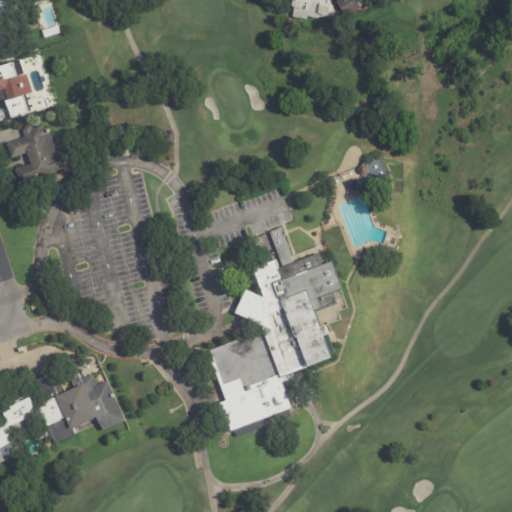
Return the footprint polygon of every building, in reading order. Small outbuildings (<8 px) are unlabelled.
[(2,25),(0,25),(0,39),(6,58),(0,60),(0,1),(4,0),(12,0),(18,18),(7,21),(8,23),(2,25)] [(329,0),(331,4),(328,18),(320,16),(319,21),(309,18),(308,21),(301,19),(301,20),(294,18),(296,9),(292,8),(294,0),(329,0)] [(337,3),(340,0),(369,0),(370,1),(345,18),(336,4),(337,3)] [(60,33),(60,34),(44,39),(42,32),(58,27),(60,33)] [(30,75),(36,93),(34,94),(36,101),(47,97),(51,108),(39,111),(38,110),(26,114),(27,115),(21,117),(21,116),(12,119),(12,117),(4,120),(5,121),(0,122),(0,107),(1,110),(8,108),(6,102),(10,100),(7,90),(0,92),(0,67),(22,61),(26,74),(30,73),(30,75)] [(53,145),(57,157),(71,152),(77,168),(63,173),(62,170),(48,175),(50,180),(34,185),(30,182),(19,186),(14,171),(29,166),(25,155),(10,160),(5,145),(24,139),(22,132),(22,130),(24,128),(26,127),(28,127),(30,129),(31,130),(41,127),(41,129),(42,128),(43,130),(45,130),(47,134),(49,133),(53,145)] [(127,142),(114,144),(113,135),(136,133),(137,141),(131,141),(131,138),(128,139),(129,142),(127,142)] [(292,258),(295,266),(318,257),(322,268),(331,265),(341,291),(333,295),(336,305),(313,314),(320,330),(325,329),(329,338),(323,340),(331,362),(307,371),(307,369),(293,374),(295,380),(282,385),(292,411),(290,412),(292,418),(237,440),(235,433),(231,434),(225,418),(222,420),(217,407),(226,403),(215,374),(218,372),(210,353),(263,332),(262,329),(235,316),(246,292),(262,300),(263,299),(253,271),(276,262),(280,271),(284,270),(270,234),(281,230),(292,258)] [(109,387),(110,387),(128,427),(106,437),(100,424),(77,435),(79,440),(58,449),(54,441),(40,447),(34,434),(16,442),(22,457),(6,464),(7,468),(0,471),(0,395),(23,385),(26,391),(51,380),(56,392),(64,388),(69,399),(78,395),(73,384),(81,381),(83,385),(95,380),(100,391),(109,387)]
